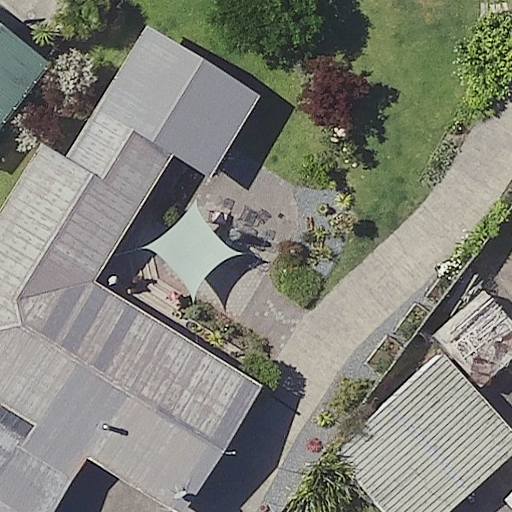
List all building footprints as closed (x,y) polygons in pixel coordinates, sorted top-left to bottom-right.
[(136,16),(54,152),(129,197),(157,151),(202,178),(256,88),(136,16)] [(0,109),(42,55),(0,22),(0,109)] [(54,152),(30,141),(0,189),(0,403),(77,451),(177,511),(259,377),(87,273),(129,197),(54,152)] [(435,511),(511,444),(511,433),(437,349),(325,447),(382,511),(435,511)] [(0,511),(38,511),(77,451),(0,403),(0,511)]
